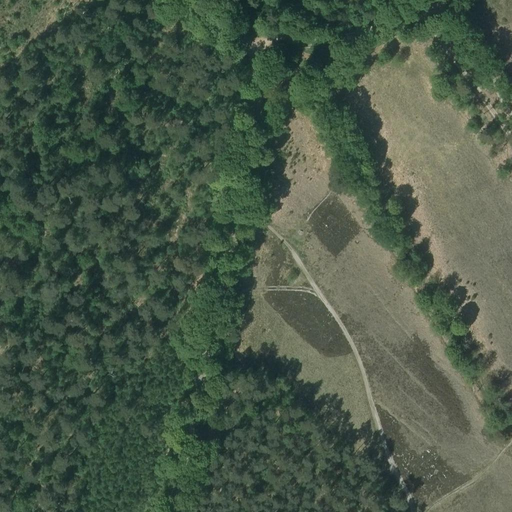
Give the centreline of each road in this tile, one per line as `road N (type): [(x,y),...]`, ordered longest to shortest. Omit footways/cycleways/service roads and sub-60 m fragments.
road 1 (unclassified): [(169,511),(259,64),(254,47),(192,0)]
road 2 (track): [(422,13),(340,36),(281,35),(254,47)]
road 3 (track): [(422,13),(511,138)]
road 4 (unknown): [(462,0),(450,19),(511,116)]
